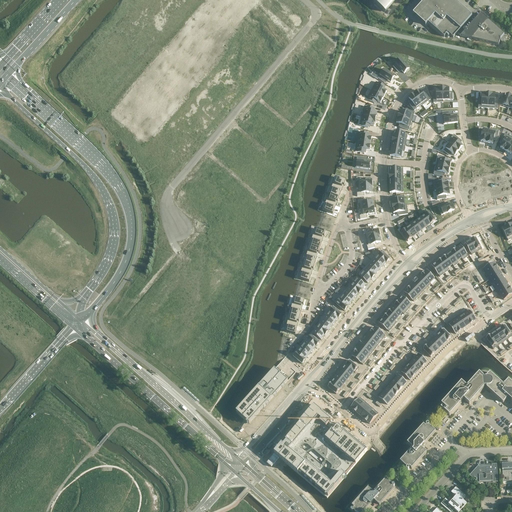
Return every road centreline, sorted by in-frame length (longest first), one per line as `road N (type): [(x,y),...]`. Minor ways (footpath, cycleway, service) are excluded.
road 1 (secondary): [(81,321),(123,268),(128,205),(112,173),(7,75)]
road 2 (unclassified): [(303,0),(315,13),(309,26),(173,184),(167,215),(178,250)]
road 3 (residential): [(511,300),(449,345),(370,433),(313,384)]
road 4 (secondary): [(0,86),(105,192),(111,252),(87,291)]
road 5 (secondary): [(74,326),(229,466)]
road 6 (secondary): [(237,458),(81,321)]
road 7 (residential): [(458,91),(446,81),(426,82),(394,108),(382,162),(386,218)]
road 8 (residential): [(313,384),(412,267)]
road 9 (residential): [(405,262),(306,378)]
